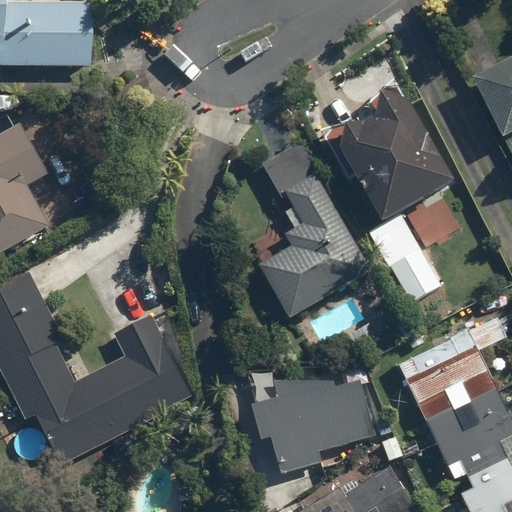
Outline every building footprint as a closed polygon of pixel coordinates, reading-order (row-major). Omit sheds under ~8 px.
[(0,0),(0,68),(94,70),(95,7),(7,5),(7,0),(0,0)] [(511,63),(473,82),(501,142),(511,137),(511,63)] [(444,286),(404,218),(457,188),(399,89),(369,106),(377,120),(358,131),(355,125),(329,140),(380,227),(370,233),(412,305),(444,286)] [(0,259),(51,231),(30,193),(48,183),(19,131),(0,141),(0,259)] [(289,246),(257,264),(292,325),(377,275),(302,145),(261,169),(285,209),(292,205),(303,223),(282,235),(289,246)] [(66,343),(30,273),(0,287),(0,371),(51,473),(193,401),(151,318),(114,337),(125,360),(75,385),(56,348),(66,343)] [(471,492),(459,498),(465,510),(461,511),(511,511),(511,423),(478,354),(507,340),(497,319),(396,368),(454,486),(465,481),(471,492)] [(324,464),(322,457),(394,435),(388,417),(372,422),(359,380),(343,385),(340,375),(325,380),(323,371),(274,387),(278,400),(251,409),(261,442),(271,439),(283,477),(324,464)] [(411,511),(389,469),(306,511),(411,511)]
